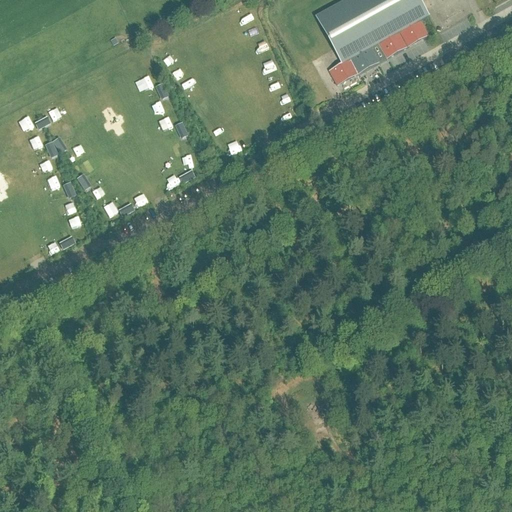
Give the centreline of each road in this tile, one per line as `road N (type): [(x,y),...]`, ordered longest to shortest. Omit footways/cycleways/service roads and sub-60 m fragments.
road 1 (track): [(511,46),(0,327)]
road 2 (track): [(123,511),(24,314)]
road 3 (track): [(328,367),(511,265)]
